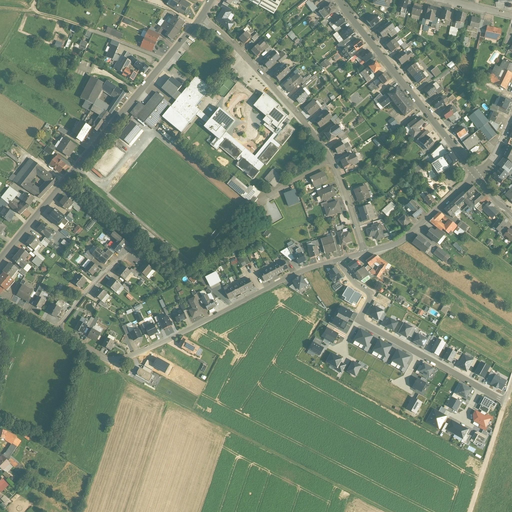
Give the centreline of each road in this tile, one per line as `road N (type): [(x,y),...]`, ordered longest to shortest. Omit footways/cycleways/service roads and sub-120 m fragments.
road 1 (residential): [(54,330),(113,361),(338,259)]
road 2 (residential): [(200,18),(0,259)]
road 3 (track): [(384,511),(124,377),(113,361)]
road 4 (residential): [(200,18),(326,151),(362,253)]
road 5 (tertiary): [(475,175),(338,0)]
road 6 (track): [(124,377),(80,511)]
road 7 (residential): [(362,253),(397,243),(475,175)]
